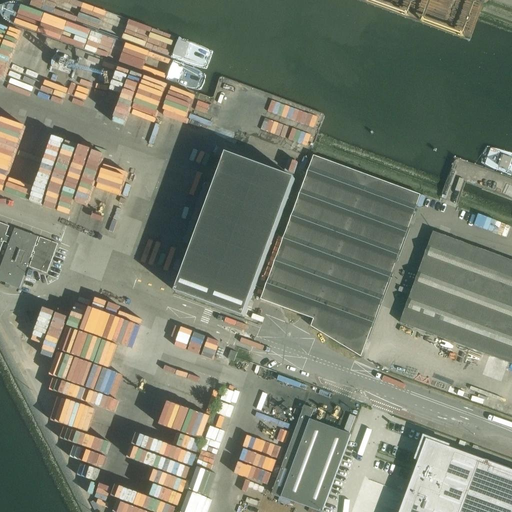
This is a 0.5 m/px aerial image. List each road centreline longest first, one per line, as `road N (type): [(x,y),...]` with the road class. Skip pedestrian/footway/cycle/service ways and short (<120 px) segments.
road 1 (unknown): [(115,257),(143,187),(137,149),(0,91)]
road 2 (unclassified): [(511,435),(269,345)]
road 3 (unknown): [(373,339),(422,217),(433,210),(511,236)]
road 4 (unknown): [(511,390),(373,339)]
